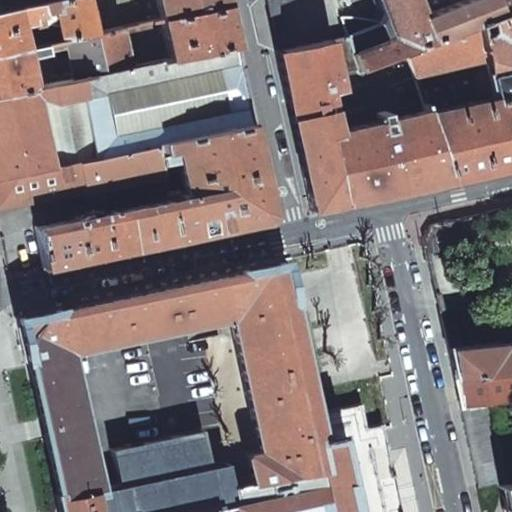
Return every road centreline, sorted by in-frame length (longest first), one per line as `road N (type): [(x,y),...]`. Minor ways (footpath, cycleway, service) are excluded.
road 1 (residential): [(451,511),(388,208)]
road 2 (residential): [(294,228),(0,291)]
road 3 (residential): [(294,228),(245,0)]
road 4 (residential): [(511,183),(388,208)]
